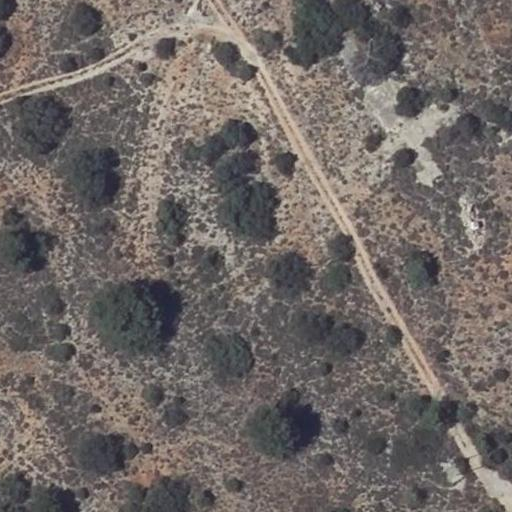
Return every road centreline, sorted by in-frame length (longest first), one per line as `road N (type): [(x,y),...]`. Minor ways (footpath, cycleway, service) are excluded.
road 1 (track): [(206,0),(504,511)]
road 2 (track): [(0,97),(212,9)]
